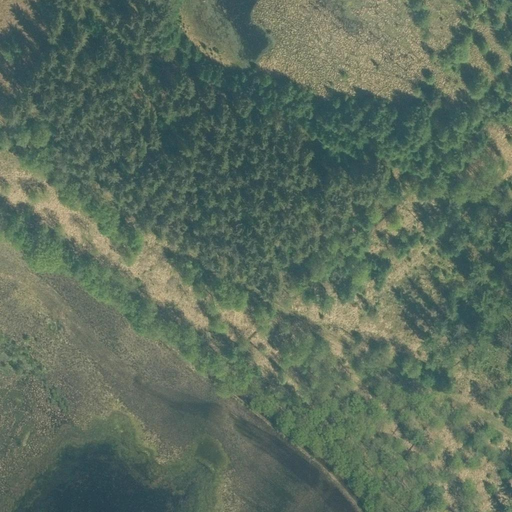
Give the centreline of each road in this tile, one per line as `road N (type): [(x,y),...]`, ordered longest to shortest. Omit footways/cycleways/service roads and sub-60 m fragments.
road 1 (track): [(0,109),(194,248),(511,424)]
road 2 (track): [(0,222),(37,237),(207,365),(334,468),(368,511)]
